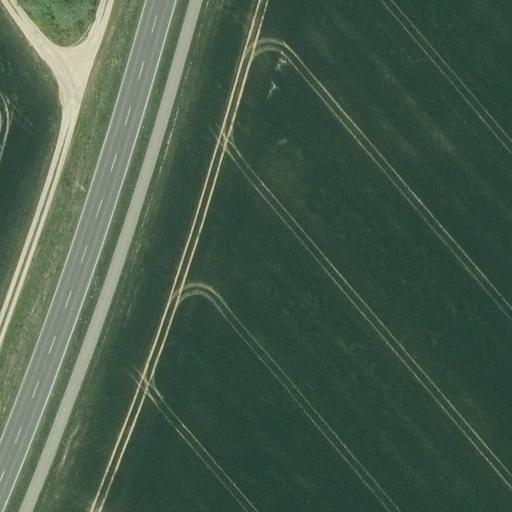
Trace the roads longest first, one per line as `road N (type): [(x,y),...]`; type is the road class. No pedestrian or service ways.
road 1 (track): [(26,511),(128,221),(193,0)]
road 2 (secondary): [(0,476),(95,232),(163,0)]
road 3 (track): [(0,313),(100,0)]
